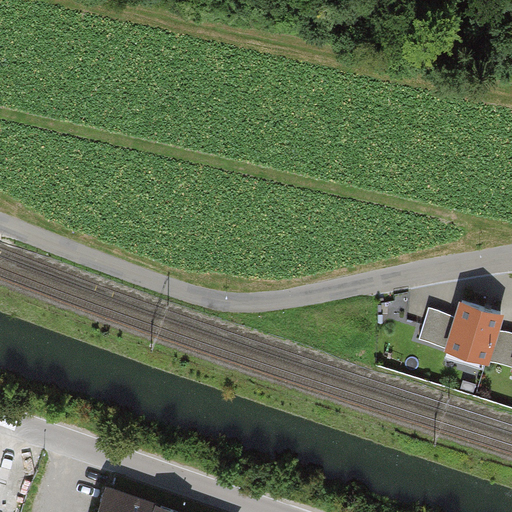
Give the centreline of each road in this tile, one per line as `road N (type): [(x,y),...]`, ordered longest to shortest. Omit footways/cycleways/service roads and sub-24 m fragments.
road 1 (unclassified): [(0,219),(190,295),(276,303),(511,259)]
road 2 (unclassified): [(269,511),(0,416)]
